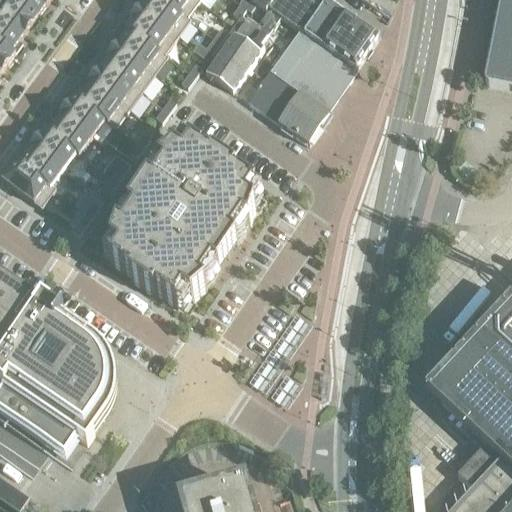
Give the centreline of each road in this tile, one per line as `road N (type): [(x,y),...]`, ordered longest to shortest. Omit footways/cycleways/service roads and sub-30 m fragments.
road 1 (secondary): [(351,455),(391,193)]
road 2 (residential): [(204,380),(0,233)]
road 3 (residential): [(204,380),(318,220),(322,191)]
road 4 (secondary): [(391,193),(431,0)]
road 5 (residential): [(107,0),(0,147)]
road 6 (residential): [(351,455),(308,453),(204,380)]
road 7 (residential): [(194,90),(303,168),(322,191)]
road 8 (residential): [(108,511),(204,380)]
road 9 (residential): [(391,193),(451,209),(495,209),(511,200)]
